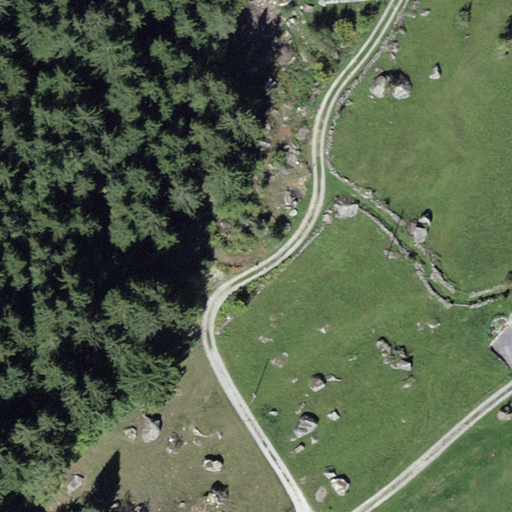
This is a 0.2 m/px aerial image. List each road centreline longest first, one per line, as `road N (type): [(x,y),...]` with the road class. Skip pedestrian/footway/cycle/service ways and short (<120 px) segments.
road 1 (track): [(299,511),(212,368),(206,316),(217,298),(295,246),(318,219),(322,104),(381,46),(399,0)]
road 2 (track): [(358,511),(511,388)]
